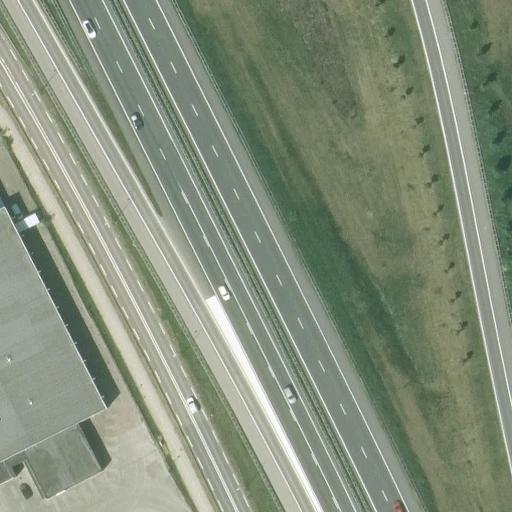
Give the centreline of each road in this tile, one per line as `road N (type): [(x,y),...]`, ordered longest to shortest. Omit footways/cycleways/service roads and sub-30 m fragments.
road 1 (motorway): [(24,0),(315,511)]
road 2 (motorway): [(85,0),(339,511)]
road 3 (motorway): [(391,511),(140,0)]
road 4 (secondary): [(235,511),(172,371),(0,57)]
road 5 (motorway): [(511,448),(413,0)]
